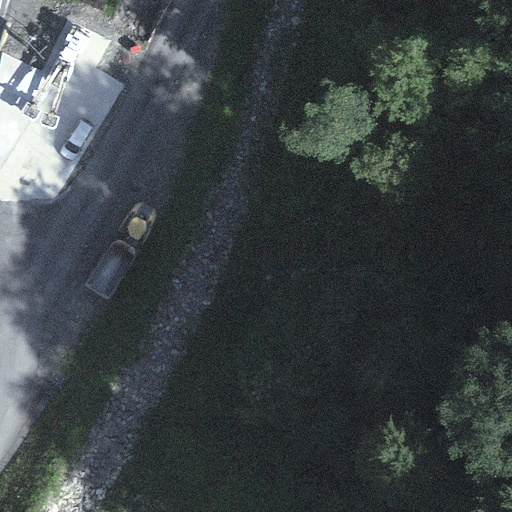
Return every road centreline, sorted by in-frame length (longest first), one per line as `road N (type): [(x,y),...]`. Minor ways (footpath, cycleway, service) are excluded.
road 1 (track): [(228,511),(220,469),(65,365),(20,308),(17,253),(42,186),(189,33)]
road 2 (track): [(96,346),(201,0)]
